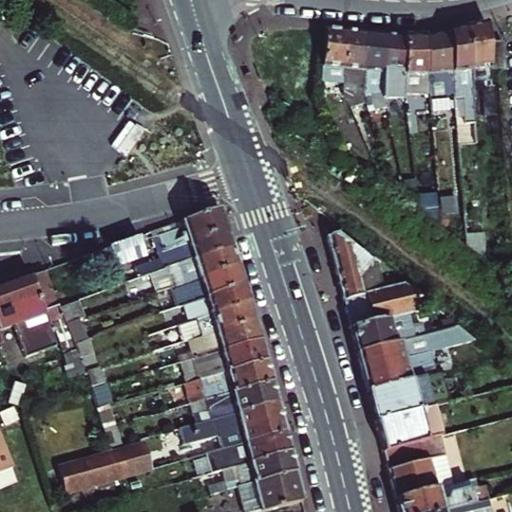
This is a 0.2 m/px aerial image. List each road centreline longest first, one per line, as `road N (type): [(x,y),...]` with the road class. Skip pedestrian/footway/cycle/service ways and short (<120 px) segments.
road 1 (primary): [(249,174),(351,511)]
road 2 (residential): [(0,228),(80,219),(249,174)]
road 3 (primary): [(192,0),(249,174)]
